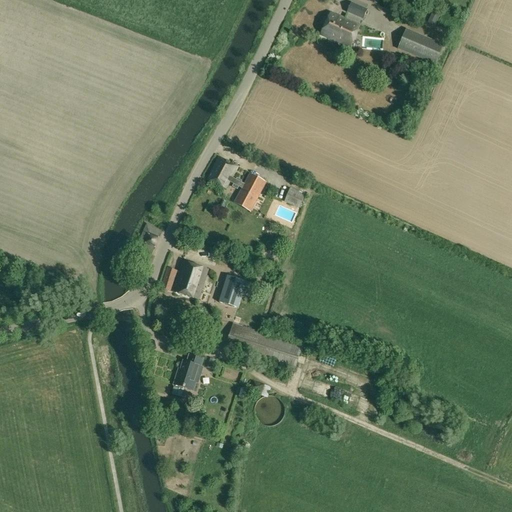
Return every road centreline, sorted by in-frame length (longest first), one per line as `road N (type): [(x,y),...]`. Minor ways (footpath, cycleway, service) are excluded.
road 1 (tertiary): [(0,332),(141,294),(286,0)]
road 2 (track): [(487,477),(287,392)]
